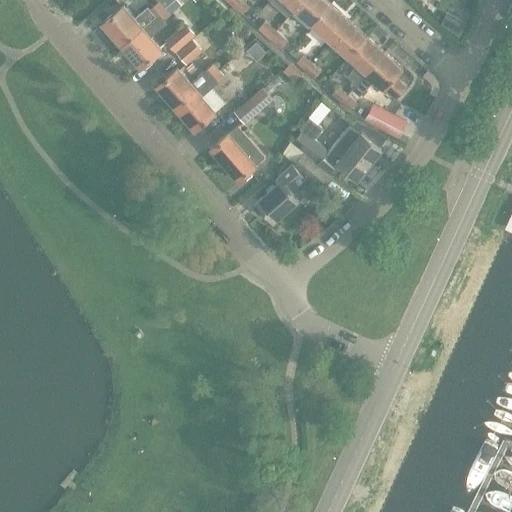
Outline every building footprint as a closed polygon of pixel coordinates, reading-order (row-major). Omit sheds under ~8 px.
[(148,5),(133,18),(141,27),(172,0),(155,0),(157,2),(150,8),(148,5)] [(179,0),(172,0),(141,27),(148,34),(182,4),(179,0)] [(237,0),(232,6),(241,14),(249,6),(242,0),(237,0)] [(272,0),(271,2),(288,17),(294,10),(302,0),(272,0)] [(325,0),(302,0),(294,10),(313,26),(331,5),(325,0)] [(141,27),(133,18),(122,5),(101,23),(120,45),(141,27)] [(331,5),(313,26),(330,41),(349,20),(331,5)] [(446,14),(440,24),(459,39),(466,25),(446,14)] [(257,28),(269,39),(276,30),(265,20),(257,28)] [(349,20),(330,41),(348,57),(353,51),(367,36),(349,20)] [(175,52),(191,38),(195,34),(187,25),(182,28),(181,26),(165,40),(175,52)] [(141,27),(120,45),(140,67),(161,49),(148,34),(141,27)] [(269,39),(280,49),(287,40),(276,30),(269,39)] [(353,51),(348,57),(357,65),(347,76),(353,81),(350,85),(353,88),(368,71),(385,52),(367,36),(353,51)] [(192,38),(175,52),(186,65),(203,51),(192,38)] [(257,42),(247,50),(257,61),(266,52),(257,42)] [(347,93),(340,102),(349,110),(356,101),(355,100),(364,91),(374,80),(385,89),(396,98),(406,86),(396,77),(403,68),(385,52),(368,71),(353,88),(351,89),(347,93)] [(303,54),(295,62),(304,70),(312,61),(303,54)] [(304,70),(313,78),(321,69),(312,61),(304,70)] [(174,107),(219,69),(213,63),(205,69),(190,83),(177,67),(156,86),(174,107)] [(281,71),(288,77),(295,70),(289,63),(281,71)] [(219,69),(174,107),(194,130),(215,112),(214,111),(225,102),(212,87),(225,76),(219,69)] [(340,102),(347,93),(338,85),(331,94),(340,102)] [(233,111),(244,123),(273,98),(262,86),(233,111)] [(373,121),(399,135),(406,120),(381,106),(373,121)] [(382,149),(352,124),(328,152),(302,131),(293,142),(336,178),(344,168),(356,179),(382,149)] [(238,181),(256,165),(247,156),(256,148),(237,126),(228,134),(228,133),(210,148),(238,181)] [(273,221),(299,199),(303,196),(294,185),(306,175),(321,188),(331,176),(303,152),(290,141),(283,152),(295,161),(292,164),(279,176),(282,179),(256,202),(273,221)]
